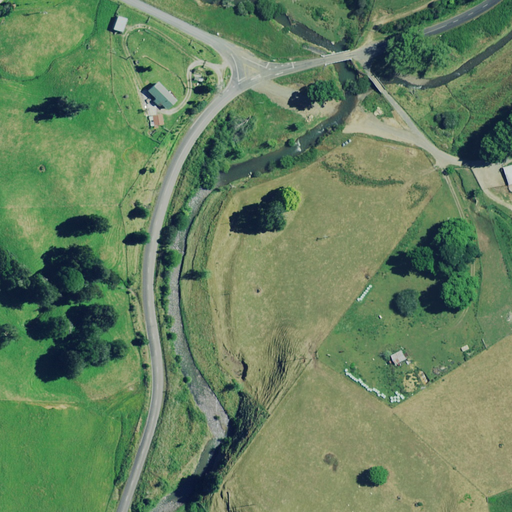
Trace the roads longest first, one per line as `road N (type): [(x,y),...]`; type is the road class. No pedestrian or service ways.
road 1 (unclassified): [(240,87),(191,137),(158,214),(148,271),(159,374),(124,511)]
road 2 (unclassified): [(492,0),(398,42),(273,73)]
